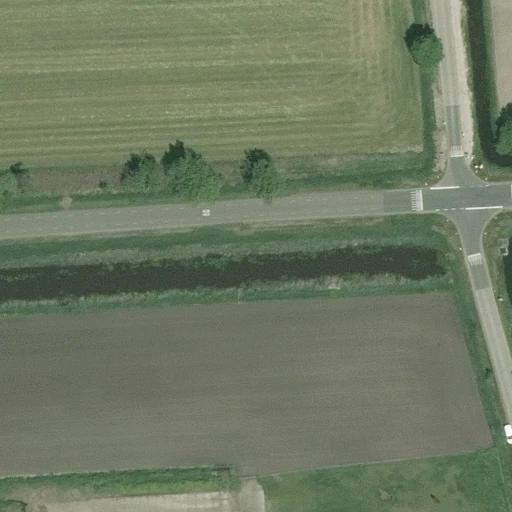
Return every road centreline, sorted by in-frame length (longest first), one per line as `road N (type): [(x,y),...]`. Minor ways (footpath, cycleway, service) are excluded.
road 1 (unclassified): [(0,225),(462,196)]
road 2 (unclassified): [(462,196),(442,0)]
road 3 (unclassified): [(511,382),(462,196)]
